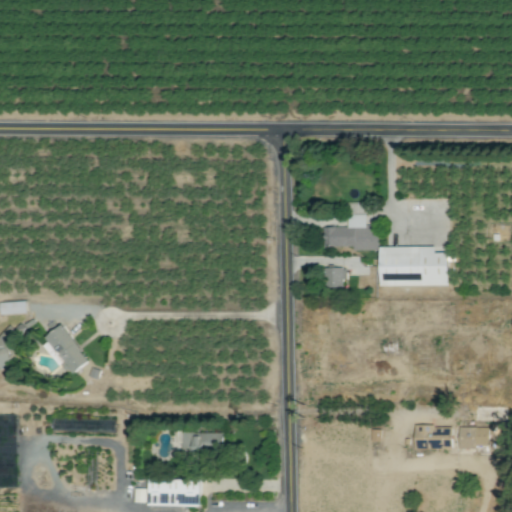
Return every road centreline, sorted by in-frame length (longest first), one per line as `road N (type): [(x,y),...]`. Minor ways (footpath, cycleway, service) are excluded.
road 1 (residential): [(0,129),(511,131)]
road 2 (residential): [(285,131),(292,511)]
